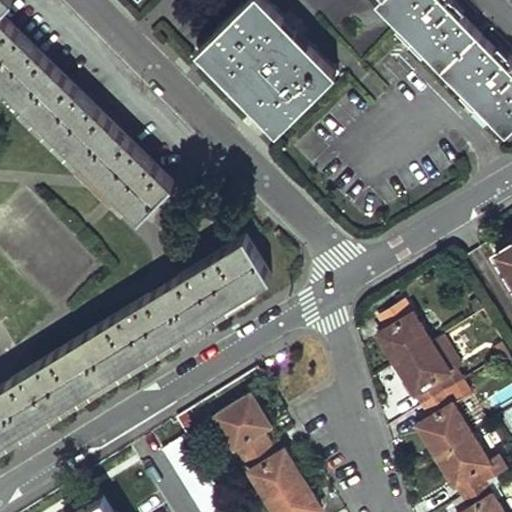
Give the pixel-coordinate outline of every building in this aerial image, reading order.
[(0,0),(0,74),(140,216),(175,177),(4,12),(4,8),(11,0),(0,0)] [(249,0),(202,47),(282,127),(340,71),(297,28),(268,0),(249,0)] [(382,0),(510,129),(511,126),(511,61),(451,0),(382,0)] [(0,383),(0,442),(274,274),(247,232),(0,383)] [(511,237),(497,246),(511,269),(511,237)] [(378,333),(396,361),(430,341),(404,299),(378,314),(387,327),(378,333)] [(442,334),(430,342),(449,371),(455,367),(460,364),(442,334)] [(430,342),(430,341),(396,361),(422,403),(463,379),(455,367),(449,371),(430,342)] [(499,356),(507,351),(501,341),(492,346),(499,356)] [(511,358),(507,351),(499,356),(505,366),(511,362),(511,358)] [(470,391),(463,379),(422,403),(410,411),(437,453),(471,432),(452,402),(470,391)] [(219,414),(245,455),(271,439),(263,426),(272,419),(254,391),(219,414)] [(437,453),(462,495),(486,480),(478,468),(489,461),(471,432),(437,453)] [(245,455),(271,497),(306,475),(288,445),(279,451),(271,439),(245,455)] [(306,475),(271,497),(280,511),(316,511),(315,510),(325,504),(306,475)] [(469,507),(461,511),(505,511),(486,480),(462,495),(469,507)] [(116,511),(106,495),(77,511),(116,511)]
